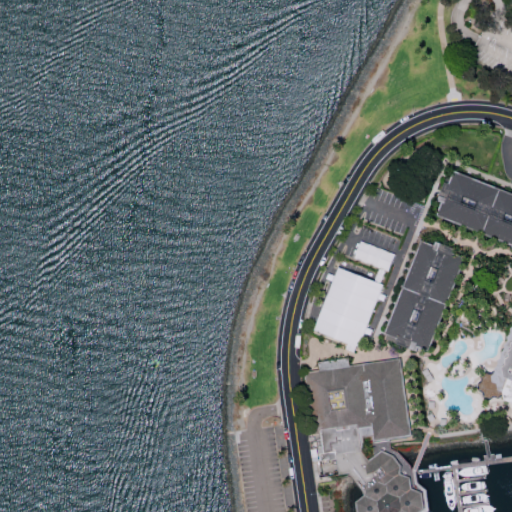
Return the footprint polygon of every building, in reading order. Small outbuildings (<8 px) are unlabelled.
[(511,243),(437,215),(453,172),(511,194),(511,243)] [(353,259),(360,241),(396,254),(389,272),(353,259)] [(386,334),(421,241),(469,259),(435,352),(386,334)] [(314,330),(339,263),(386,281),(361,347),(314,330)] [(366,496),(349,473),(339,474),(336,451),(324,453),(321,433),(313,435),(304,373),(398,359),(409,437),(375,442),(374,434),(363,435),(366,456),(369,461),(382,451),(394,456),(401,466),(400,474),(410,478),(412,489),(422,493),(424,510),(421,511),(358,511),(357,503),(366,496)]
